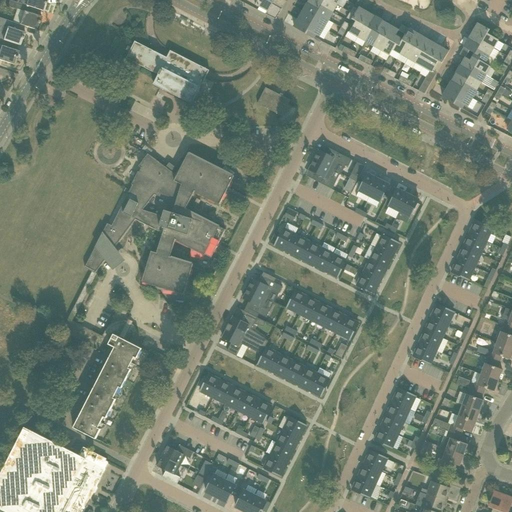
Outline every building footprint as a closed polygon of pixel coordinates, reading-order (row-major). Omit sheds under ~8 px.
[(34,14),(36,9),(26,5),(24,5),(9,0),(7,6),(24,11),(21,18),(20,24),(19,24),(20,24),(36,30),(38,23),(39,23),(42,17),(34,14)] [(27,0),(26,5),(36,9),(42,11),(44,4),(46,4),(46,0),(27,0)] [(267,12),(272,4),(265,0),(250,0),(249,2),(267,12)] [(319,0),(309,0),(308,3),(319,10),(321,6),(333,13),(337,5),(329,0),(324,0),(324,2),(319,0)] [(328,20),(333,13),(321,6),(319,10),(308,3),(303,11),(315,18),(317,14),(328,20)] [(361,24),(367,12),(359,7),(358,9),(355,15),(352,19),(356,22),(350,33),(358,37),(365,26),(361,24)] [(303,11),(299,19),(310,26),(312,22),(324,28),(328,20),(317,14),(315,18),(303,11)] [(365,26),(358,37),(366,41),(372,30),(368,28),(375,17),(367,12),(361,24),(365,26)] [(372,30),(366,41),(374,46),(380,35),(376,33),(383,21),(375,17),(368,28),(372,30)] [(294,27),(310,36),(312,32),(319,36),(324,28),(312,22),(310,26),(299,19),(294,27)] [(3,40),(10,42),(20,45),(22,39),(23,39),(25,32),(18,30),(20,24),(19,24),(20,24),(7,20),(5,26),(7,26),(3,39),(3,40)] [(384,37),(391,26),(383,21),(376,33),(380,35),(374,46),(382,50),(388,39),(384,37)] [(478,23),(473,31),(485,38),(482,42),(494,48),(499,40),(488,34),(490,30),(478,23)] [(399,31),(391,26),(384,37),(388,39),(382,50),(391,55),(393,50),(399,38),(396,36),(399,31)] [(411,45),(417,34),(409,29),(406,34),(403,40),(399,38),(393,50),(400,54),(407,43),(411,45)] [(473,31),(469,39),(480,46),(478,50),(489,56),(494,48),(482,42),(485,38),(473,31)] [(418,49),(425,38),(417,34),(411,45),(407,43),(400,54),(408,59),(415,47),(418,49)] [(0,45),(0,46),(0,59),(13,64),(16,58),(17,58),(19,51),(8,48),(10,42),(3,40),(3,39),(0,38),(0,45)] [(433,42),(425,38),(418,49),(415,47),(408,59),(416,63),(422,52),(426,54),(433,42)] [(480,46),(469,39),(464,47),(475,54),(473,57),(485,64),(485,63),(489,56),(478,50),(480,46)] [(167,57),(155,51),(135,41),(132,48),(128,46),(126,50),(130,52),(126,59),(159,75),(154,85),(160,88),(162,86),(167,89),(166,91),(192,104),(202,84),(210,70),(170,50),(167,57)] [(434,59),(441,47),(433,42),(426,54),(422,52),(416,63),(424,68),(430,56),(434,59)] [(430,85),(449,52),(441,47),(434,59),(430,56),(424,68),(430,71),(424,81),(430,85)] [(471,60),(473,57),(475,54),(464,47),(460,54),(466,58),(466,57),(471,60)] [(485,64),(473,57),(471,60),(466,57),(466,58),(461,65),(479,76),(481,72),(486,75),(491,67),(485,63),(485,64)] [(373,61),(367,58),(364,63),(370,66),(373,61)] [(504,73),(507,67),(503,64),(499,70),(504,73)] [(461,65),(456,73),(474,84),(477,80),(481,83),(486,75),(481,72),(479,76),(461,65)] [(456,73),(452,81),(470,92),(472,88),(477,91),(481,83),(477,80),(474,84),(456,73)] [(499,82),(498,82),(494,80),(491,86),(495,88),(499,82)] [(452,81),(447,89),(465,100),(467,96),(472,99),(477,91),(472,88),(470,92),(452,81)] [(501,86),(497,92),(502,95),(508,98),(511,92),(501,86)] [(290,100),(283,96),(266,88),(258,104),(282,116),(279,120),(289,125),(297,109),(288,104),(290,100)] [(467,107),(472,99),(467,96),(465,100),(447,89),(442,97),(460,108),(463,104),(467,107)] [(488,89),(485,95),(490,98),(493,92),(488,89)] [(499,101),(502,95),(497,92),(494,98),(499,101)] [(486,104),(490,98),(485,95),(482,101),(486,104)] [(490,116),(493,110),(489,107),(485,113),(490,116)] [(491,117),(490,116),(485,113),(482,118),(489,122),(491,117)] [(352,160),(331,149),(328,155),(319,150),(314,160),(333,170),(338,161),(346,165),(348,166),(352,160)] [(131,185),(133,185),(112,226),(108,223),(85,268),(92,271),(96,273),(108,257),(112,262),(118,257),(112,251),(136,219),(163,233),(157,253),(151,251),(142,281),(164,288),(163,290),(183,293),(184,286),(186,286),(193,264),(170,257),(175,239),(192,248),(191,250),(211,256),(213,250),(215,251),(226,230),(185,209),(195,191),(220,204),(231,183),(228,182),(233,177),(217,165),(215,167),(189,153),(177,175),(172,172),(174,169),(169,166),(167,168),(166,167),(148,154),(139,166),(141,168),(139,172),(138,171),(131,185)] [(108,182),(54,155),(49,166),(53,168),(48,179),(43,176),(38,187),(43,190),(16,243),(64,268),(69,257),(74,260),(85,238),(80,236),(86,225),(91,228),(96,217),(91,214),(97,204),(101,206),(107,195),(102,193),(108,182)] [(329,179),(333,170),(314,160),(309,170),(318,174),(315,180),(332,189),(336,182),(329,179)] [(359,178),(365,166),(357,162),(351,174),(359,178)] [(370,196),(378,179),(368,174),(359,191),(370,196)] [(356,181),(350,178),(344,189),(351,192),(356,181)] [(380,202),(389,185),(378,179),(370,196),(380,202)] [(400,212),(408,194),(398,189),(389,206),(400,212)] [(410,217),(419,200),(408,194),(400,212),(410,217)] [(288,209),(286,215),(294,219),(297,213),(288,209)] [(487,242),(493,229),(475,221),(469,234),(487,242)] [(288,252),(296,235),(284,228),(275,246),(288,252)] [(487,242),(469,234),(463,246),(481,254),(487,242)] [(300,259),(309,241),(296,235),(288,252),(300,259)] [(393,257),(400,244),(383,235),(376,248),(393,257)] [(312,265),(321,248),(309,241),(300,259),(312,265)] [(481,254),(463,246),(458,259),(475,267),(481,254)] [(325,271),(333,254),(321,248),(312,265),(325,271)] [(393,257),(376,248),(370,260),(387,269),(393,257)] [(337,278),(346,260),(333,254),(325,271),(337,278)] [(475,267),(458,259),(452,272),(469,280),(475,267)] [(381,281),(387,269),(370,260),(363,273),(381,281)] [(96,273),(92,271),(64,327),(70,329),(74,322),(72,321),(96,273)] [(374,294),(381,281),(363,273),(357,285),(374,294)] [(282,287),(265,278),(262,283),(253,279),(248,289),(267,298),(272,290),(279,293),(282,287)] [(263,307),(267,298),(248,289),(243,298),(249,301),(252,303),(249,309),(259,314),(267,318),(270,311),(263,307)] [(300,314),(309,297),(296,291),(287,308),(300,314)] [(312,321),(321,304),(309,297),(300,314),(312,321)] [(325,327),(333,310),(321,304),(312,321),(325,327)] [(454,313),(437,305),(431,318),(448,326),(454,313)] [(337,333),(346,316),(333,310),(325,327),(337,333)] [(453,322),(468,327),(471,319),(456,314),(453,322)] [(229,324),(228,327),(260,344),(263,338),(252,330),(257,320),(248,316),(245,322),(234,317),(230,325),(229,324)] [(350,340),(359,323),(346,316),(337,333),(350,340)] [(443,338),(448,326),(431,318),(425,330),(443,338)] [(105,338),(74,322),(70,329),(68,333),(104,352),(106,348),(113,351),(74,428),(96,439),(101,429),(98,428),(104,417),(106,418),(116,399),(114,398),(119,387),(122,388),(131,369),(129,368),(135,357),(137,359),(142,349),(138,346),(139,344),(139,341),(139,338),(139,336),(138,333),(137,331),(136,328),(134,326),(132,324),(127,332),(125,331),(123,330),(127,322),(125,321),(122,322),(119,322),(117,323),(114,325),(112,326),(110,328),(109,331),(105,338)] [(511,329),(504,326),(502,332),(501,332),(497,343),(493,341),(497,343),(511,347),(511,329)] [(260,344),(228,327),(226,330),(227,330),(223,339),(232,343),(228,351),(237,356),(243,345),(256,352),(260,344)] [(443,338),(425,330),(419,343),(437,351),(443,338)] [(437,351),(419,343),(413,356),(431,364),(437,351)] [(490,352),(488,358),(500,362),(502,357),(510,360),(511,354),(511,347),(497,343),(493,353),(490,352)] [(271,371),(280,354),(267,347),(258,365),(271,371)] [(283,377),(292,360),(280,354),(271,371),(283,377)] [(498,368),(500,362),(488,358),(486,364),(485,364),(481,374),(477,373),(481,375),(498,380),(502,370),(498,368)] [(296,384),(304,367),(292,360),(283,377),(296,384)] [(421,360),(417,369),(437,378),(441,369),(421,360)] [(308,390),(317,373),(304,367),(296,384),(308,390)] [(321,397),(330,379),(317,373),(308,390),(321,397)] [(213,398),(222,381),(209,374),(201,391),(213,398)] [(471,389),(483,394),(485,388),(494,391),(498,380),(481,375),(477,385),(473,384),(472,389),(471,389)] [(226,404),(234,387),(222,381),(213,398),(226,404)] [(238,411),(247,393),(234,387),(226,404),(238,411)] [(416,397),(398,389),(392,402),(410,410),(416,397)] [(481,399),(483,394),(471,389),(469,395),(466,394),(463,405),(459,404),(462,405),(480,411),(484,400),(481,399)] [(250,417),(259,400),(247,393),(238,411),(250,417)] [(263,423),(272,406),(259,400),(250,417),(263,423)] [(410,410),(392,402),(387,414),(404,422),(410,410)] [(455,414),(459,416),(476,422),(480,411),(462,405),(459,416),(455,414)] [(422,422),(424,416),(417,413),(414,418),(422,422)] [(398,435),(404,422),(387,414),(381,427),(398,435)] [(472,433),(476,422),(459,416),(455,426),(451,425),(449,431),(461,435),(463,430),(472,433)] [(300,439),(307,426),(290,417),(283,430),(300,439)] [(392,448),(398,435),(381,427),(375,440),(392,448)] [(64,511),(59,509),(85,458),(70,451),(25,428),(0,475),(0,511),(64,511)] [(294,451),(300,439),(283,430),(277,442),(294,451)] [(459,441),(461,435),(449,431),(447,437),(450,438),(447,449),(443,447),(443,448),(446,449),(464,455),(468,444),(459,441)] [(288,464),(294,451),(277,442),(270,455),(288,464)] [(162,456),(181,465),(186,456),(190,458),(194,452),(179,445),(176,450),(167,446),(162,456)] [(71,448),(70,451),(85,458),(59,509),(64,511),(84,511),(94,493),(95,493),(98,488),(97,487),(106,469),(108,464),(108,462),(106,461),(107,459),(83,447),(80,452),(71,448)] [(460,466),(464,455),(446,449),(443,459),(439,458),(437,464),(449,468),(451,463),(460,466)] [(382,472),(387,459),(370,451),(364,464),(382,472)] [(281,476),(288,464),(270,455),(264,467),(281,476)] [(157,466),(166,471),(163,477),(177,484),(181,477),(176,475),(181,465),(162,456),(157,466)] [(376,484),(382,472),(364,464),(358,476),(376,484)] [(199,473),(206,476),(209,470),(202,467),(199,473)] [(216,497),(225,480),(214,474),(206,492),(216,497)] [(370,497),(376,484),(358,476),(352,489),(370,497)] [(236,485),(225,480),(216,497),(227,502),(236,485)] [(421,492),(447,502),(448,498),(447,497),(450,488),(432,481),(428,490),(422,488),(421,492)] [(245,511),(246,511),(255,495),(244,490),(236,507),(245,511)] [(508,511),(511,502),(511,497),(495,491),(490,503),(494,504),(491,511),(508,511)] [(422,507),(425,508),(434,511),(441,511),(444,505),(446,505),(447,502),(421,492),(419,496),(425,498),(422,507)] [(259,511),(265,501),(255,495),(246,511),(259,511)] [(267,501),(263,510),(266,511),(271,503),(267,501)]
